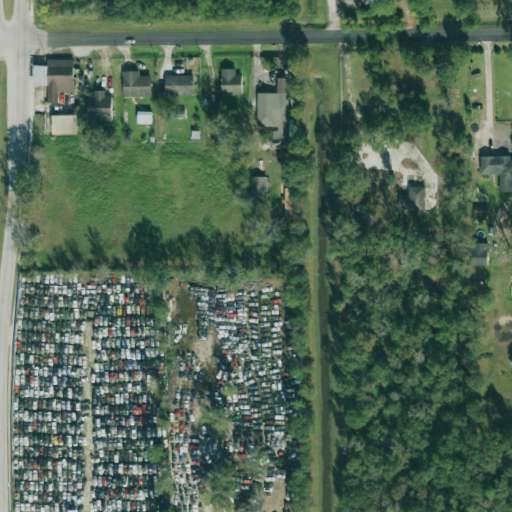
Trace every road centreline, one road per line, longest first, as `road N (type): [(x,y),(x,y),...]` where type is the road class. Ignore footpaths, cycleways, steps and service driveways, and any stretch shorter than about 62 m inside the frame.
road 1 (residential): [(0,41),(511,32)]
road 2 (secondary): [(0,446),(18,98)]
